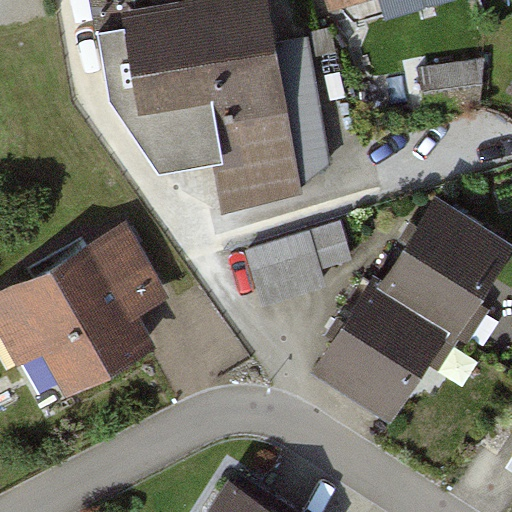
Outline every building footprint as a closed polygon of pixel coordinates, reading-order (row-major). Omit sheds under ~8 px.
[(95,0),(112,95),(153,154),(219,143),(232,207),(297,190),(294,169),(329,164),(313,75),(299,80),(274,60),(266,4),(176,19),(174,0),(95,0)] [(174,0),(176,19),(266,4),(265,0),(174,0)] [(480,105),(484,58),(418,68),(426,113),(480,105)] [(432,200),(379,283),(458,333),(511,250),(432,200)] [(266,294),(353,265),(336,214),(249,243),(266,294)] [(153,351),(94,245),(0,296),(0,304),(55,405),(153,351)] [(372,291),(322,367),(397,416),(447,340),(372,291)] [(271,511),(222,481),(202,511),(271,511)]
